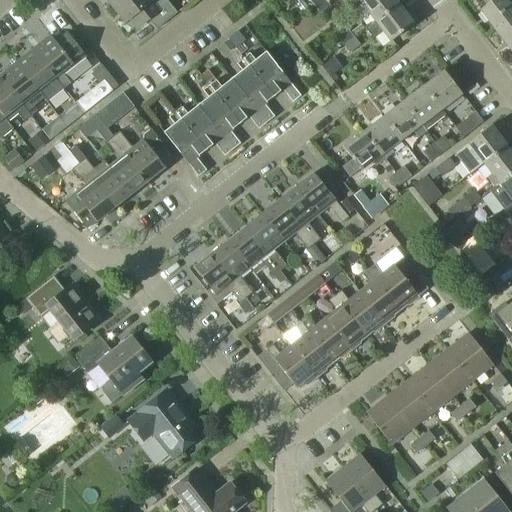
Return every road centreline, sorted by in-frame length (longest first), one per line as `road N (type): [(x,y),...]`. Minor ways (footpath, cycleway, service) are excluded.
road 1 (residential): [(133,268),(455,23)]
road 2 (residential): [(280,451),(133,268)]
road 3 (residential): [(70,0),(131,73),(223,0)]
road 4 (residential): [(280,451),(440,327)]
road 5 (residential): [(133,268),(81,255),(0,181)]
